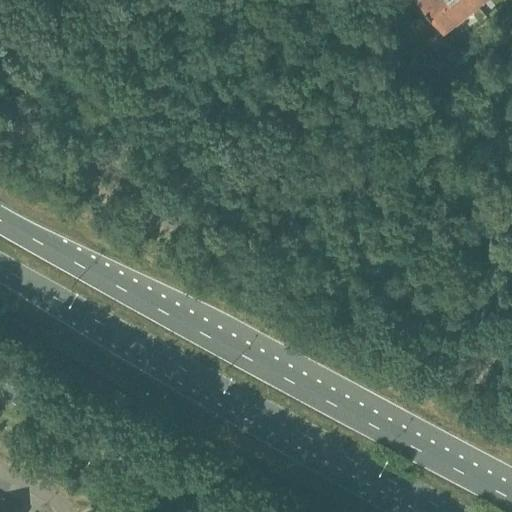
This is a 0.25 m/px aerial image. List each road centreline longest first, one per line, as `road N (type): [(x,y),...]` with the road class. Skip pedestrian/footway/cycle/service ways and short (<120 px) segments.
road 1 (primary): [(511,498),(0,219)]
road 2 (primary): [(0,266),(447,511)]
road 3 (unclassified): [(220,511),(0,395)]
